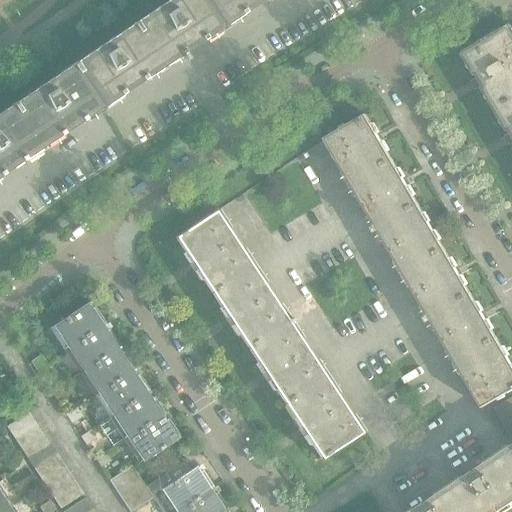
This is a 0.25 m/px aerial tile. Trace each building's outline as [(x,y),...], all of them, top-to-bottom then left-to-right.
[(229,26),(211,0),(168,0),(167,1),(168,2),(161,7),(160,6),(138,21),(168,67),(181,58),(183,61),(187,59),(183,53),(205,38),(207,41),(229,26)] [(269,0),(211,0),(229,26),(242,17),(240,15),(252,7),(263,0),(267,0),(268,1),(269,0)] [(168,67),(138,21),(107,41),(108,42),(101,47),(100,46),(79,60),(109,106),(121,98),(120,95),(132,88),(132,87),(145,78),(147,81),(168,67)] [(511,99),(511,38),(509,33),(511,31),(511,28),(510,25),(509,26),(510,26),(465,53),(465,52),(463,53),(464,54),(464,55),(478,77),(481,75),(485,83),(482,85),(484,88),(483,88),(495,109),(511,99)] [(109,106),(79,60),(47,82),(47,83),(40,87),(40,86),(15,102),(46,148),(61,138),(59,136),(72,127),(84,119),(86,121),(109,106)] [(511,99),(495,109),(508,130),(509,130),(510,133),(511,131),(511,99)] [(46,148),(15,102),(0,112),(0,179),(1,179),(0,176),(0,175),(11,168),(25,159),(26,161),(46,148)] [(392,160),(381,142),(366,115),(324,139),(351,184),(392,160)] [(418,205),(408,187),(392,160),(351,184),(375,226),(372,228),(374,231),(418,205)] [(444,249),(433,230),(418,205),(374,231),(375,233),(378,231),(403,274),(444,249)] [(253,266),(235,238),(217,209),(215,211),(175,237),(211,293),(253,266)] [(471,294),(460,276),(444,249),(403,274),(428,316),(425,318),(426,320),(471,294)] [(286,319),(270,294),(253,266),(211,293),(248,348),(292,319),(290,317),(286,319)] [(496,338),(486,321),(471,294),(426,320),(428,323),(431,321),(455,363),(496,338)] [(101,327),(105,325),(104,324),(105,323),(95,307),(90,310),(87,305),(87,304),(53,325),(69,349),(101,327)] [(324,377),(306,350),(289,324),(293,322),(292,319),(248,348),(284,403),(324,377)] [(83,371),(116,350),(119,348),(119,346),(120,346),(109,329),(105,332),(101,327),(69,349),(83,371)] [(511,390),(511,364),(496,338),(455,363),(482,408),(511,390)] [(131,372),(134,370),(133,369),(135,368),(124,351),(119,355),(116,350),(83,371),(98,394),(131,372)] [(45,364),(40,356),(31,362),(36,370),(45,364)] [(51,372),(45,364),(36,370),(41,378),(51,372)] [(113,416),(146,395),(149,392),(148,391),(150,390),(139,374),(134,377),(131,372),(98,394),(113,416)] [(361,433),(342,404),(324,377),(284,403),(321,459),(361,433)] [(0,405),(9,399),(0,385),(0,405)] [(66,394),(61,387),(52,393),(57,400),(66,394)] [(128,438),(160,417),(164,415),(163,414),(164,413),(154,396),(149,399),(146,395),(113,416),(128,438)] [(499,417),(511,409),(511,397),(493,408),(499,417)] [(81,417),(75,408),(66,414),(71,422),(81,417)] [(505,429),(511,425),(511,409),(499,417),(505,429)] [(12,435),(34,421),(29,412),(7,427),(12,435)] [(143,461),(180,436),(168,419),(164,422),(160,417),(128,438),(143,461)] [(19,445),(40,430),(34,421),(12,435),(19,445)] [(25,454),(47,440),(40,430),(19,445),(25,454)] [(95,439),(90,431),(81,437),(86,445),(95,439)] [(10,442),(5,434),(0,437),(0,447),(1,448),(10,442)] [(32,464),(54,450),(47,440),(25,454),(32,464)] [(511,446),(499,455),(511,475),(511,446)] [(38,474),(60,460),(54,450),(32,464),(38,474)] [(110,461),(104,453),(95,459),(101,467),(110,461)] [(511,503),(511,475),(499,455),(450,487),(466,511),(496,511),(510,503),(511,504),(511,503)] [(25,464),(20,456),(10,463),(15,471),(25,464)] [(45,485),(67,471),(60,460),(38,474),(45,485)] [(176,511),(209,491),(213,489),(212,488),(213,487),(202,470),(198,473),(195,469),(195,468),(195,467),(189,471),(183,462),(145,487),(152,497),(161,511),(176,511)] [(117,492),(139,477),(131,466),(110,481),(117,492)] [(52,496),(74,481),(67,471),(45,485),(52,496)] [(124,502),(145,487),(139,477),(117,492),(124,502)] [(40,487),(35,479),(25,485),(30,493),(40,487)] [(60,508),(82,494),(74,481),(52,496),(60,508)] [(130,511),(152,497),(145,487),(124,502),(130,511)] [(466,511),(450,487),(412,511),(466,511)] [(226,511),(227,511),(227,510),(228,509),(217,493),(212,496),(209,491),(176,511),(226,511)] [(84,511),(91,507),(85,498),(63,511),(84,511)] [(50,511),(55,509),(50,501),(40,508),(42,511),(50,511)]
